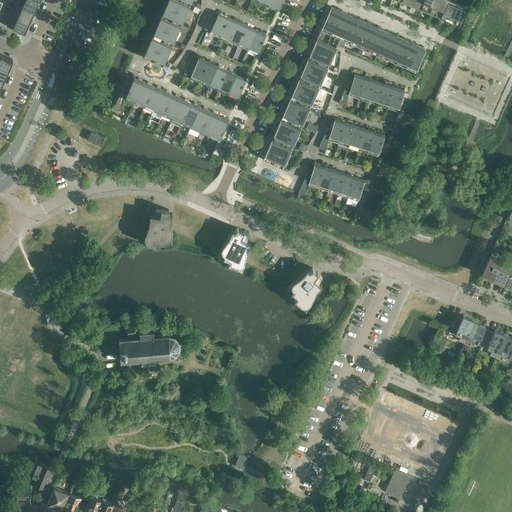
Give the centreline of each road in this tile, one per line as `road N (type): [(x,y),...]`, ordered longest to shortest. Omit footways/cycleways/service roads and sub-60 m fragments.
road 1 (residential): [(511,318),(378,264),(340,261),(216,208)]
road 2 (residential): [(216,208),(305,0)]
road 3 (residential): [(216,208),(134,186),(75,195)]
road 4 (tertiary): [(0,176),(20,153),(57,68)]
